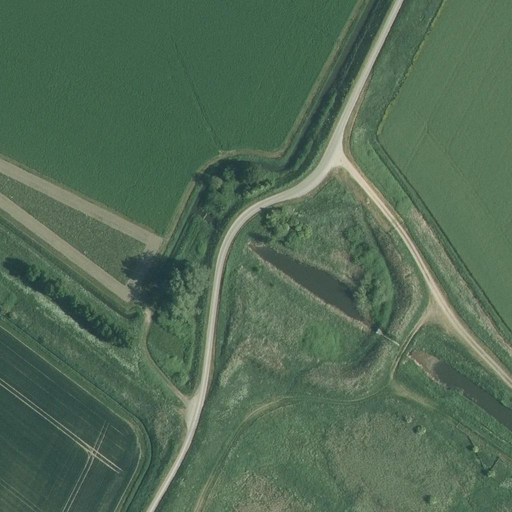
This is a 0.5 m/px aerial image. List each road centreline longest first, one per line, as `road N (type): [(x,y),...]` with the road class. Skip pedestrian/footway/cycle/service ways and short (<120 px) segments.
road 1 (unclassified): [(149,511),(200,408),(222,248),(240,219),(317,178),(331,151)]
road 2 (track): [(0,283),(144,394),(200,408)]
road 3 (unclassified): [(435,301),(399,229),(331,151)]
road 4 (unclassified): [(331,151),(399,0)]
